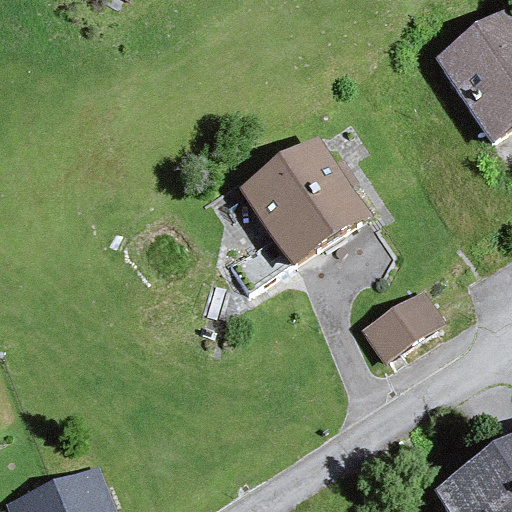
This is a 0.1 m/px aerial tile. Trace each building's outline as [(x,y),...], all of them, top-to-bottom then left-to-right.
[(511,20),(448,60),(500,144),(511,136),(511,20)] [(313,146),(242,190),(293,273),(364,229),(313,146)] [(423,296),(365,331),(387,367),(445,332),(423,296)] [(511,511),(511,457),(440,498),(447,511),(511,511)] [(117,511),(103,474),(12,507),(14,511),(117,511)]
